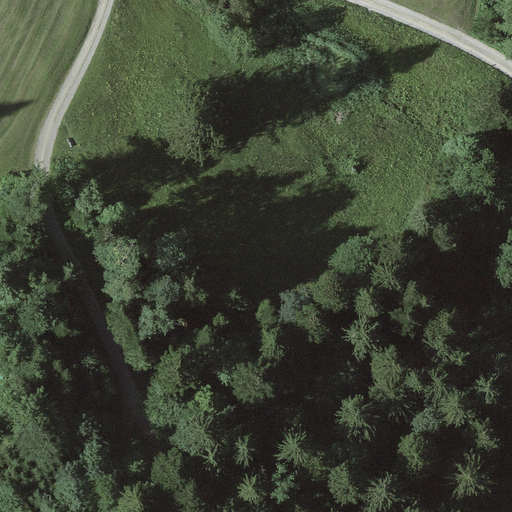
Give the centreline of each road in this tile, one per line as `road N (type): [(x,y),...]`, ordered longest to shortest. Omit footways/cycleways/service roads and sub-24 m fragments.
road 1 (track): [(106,0),(44,137),(44,191),(182,511)]
road 2 (track): [(511,66),(362,0)]
